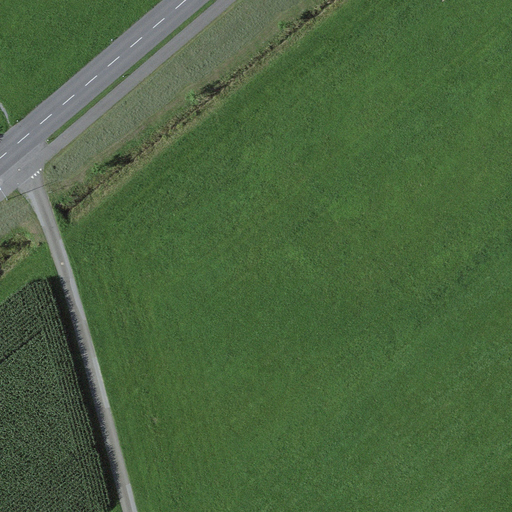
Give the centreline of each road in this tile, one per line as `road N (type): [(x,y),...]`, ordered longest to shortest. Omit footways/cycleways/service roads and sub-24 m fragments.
road 1 (track): [(128,511),(58,259),(17,144)]
road 2 (tertiary): [(185,0),(0,158)]
